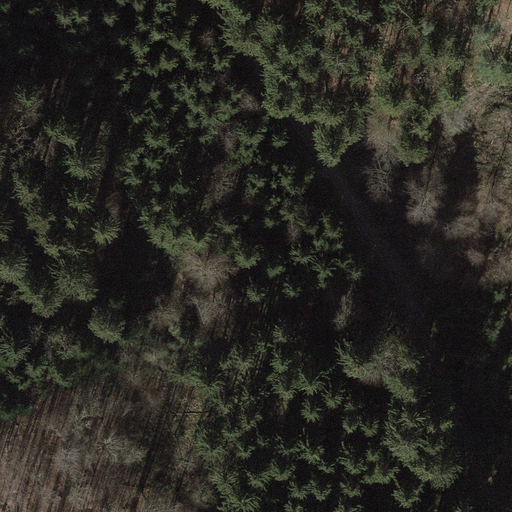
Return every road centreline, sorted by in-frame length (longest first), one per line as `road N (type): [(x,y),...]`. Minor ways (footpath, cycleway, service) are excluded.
road 1 (track): [(383,254),(215,0)]
road 2 (track): [(383,254),(427,336),(498,511)]
